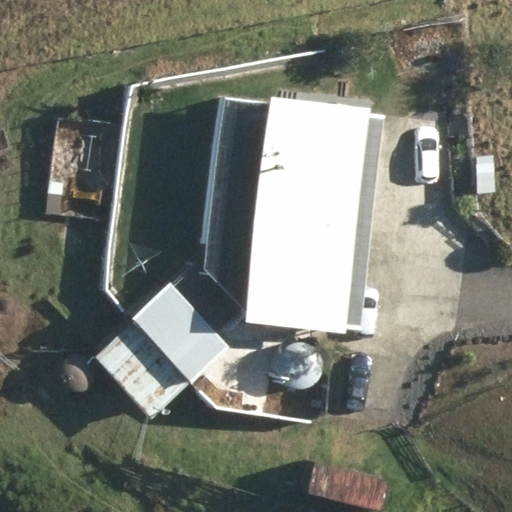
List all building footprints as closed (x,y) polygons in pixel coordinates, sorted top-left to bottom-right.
[(415,71),(414,109),(451,109),(452,72),(415,71)] [(247,247),(239,317),(339,328),(364,106),(265,95),(264,103),(223,98),(207,242),(247,247)] [(204,139),(169,136),(164,187),(199,191),(204,139)] [(476,155),(477,193),(495,192),(494,155),(476,155)] [(101,175),(98,205),(111,207),(114,177),(101,175)] [(136,264),(113,284),(129,304),(153,284),(136,264)] [(168,282),(131,316),(189,379),(226,345),(168,282)] [(131,319),(93,354),(151,416),(189,381),(131,319)] [(369,347),(335,345),(329,415),(363,417),(369,347)] [(390,475),(309,455),(300,489),(382,509),(390,475)]
